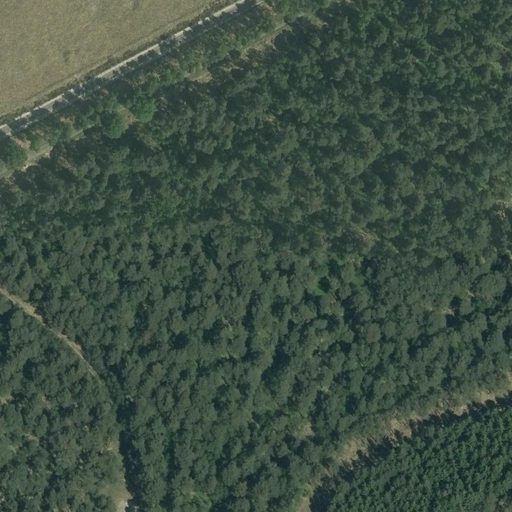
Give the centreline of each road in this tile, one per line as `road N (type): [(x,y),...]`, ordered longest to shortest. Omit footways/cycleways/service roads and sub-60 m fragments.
road 1 (unclassified): [(0,172),(325,0)]
road 2 (track): [(0,133),(254,0)]
road 3 (track): [(0,289),(71,347),(113,401),(126,450),(112,481),(114,511)]
road 4 (track): [(316,511),(402,442),(511,402)]
